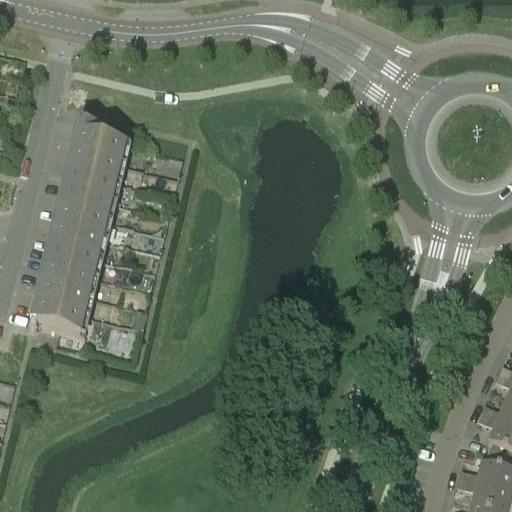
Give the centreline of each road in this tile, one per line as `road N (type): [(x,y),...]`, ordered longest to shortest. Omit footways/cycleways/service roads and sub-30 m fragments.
road 1 (residential): [(0,303),(65,25)]
road 2 (residential): [(431,511),(450,424),(511,307)]
road 3 (tertiary): [(437,99),(314,32),(243,29)]
road 4 (tertiary): [(243,29),(317,61),(415,133)]
road 5 (tertiary): [(401,387),(456,285),(480,213)]
road 6 (tertiary): [(440,201),(437,253),(401,387)]
road 7 (tertiary): [(243,29),(111,36),(65,25)]
road 8 (tertiary): [(359,511),(401,387)]
